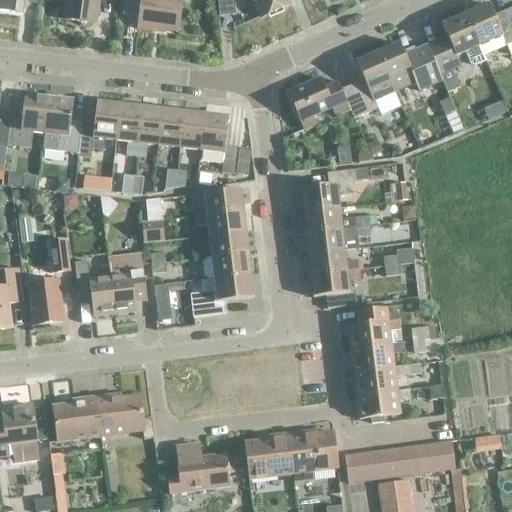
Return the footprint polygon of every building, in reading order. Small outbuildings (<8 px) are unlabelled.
[(0,0),(0,11),(22,15),(24,0),(35,0),(37,0),(0,0)] [(66,0),(64,21),(94,25),(97,0),(66,0)] [(124,0),(122,16),(139,18),(137,31),(153,33),(154,30),(177,33),(182,1),(178,0),(124,0)] [(235,16),(233,0),(217,0),(219,18),(235,16)] [(251,0),(260,20),(289,7),(286,0),(251,0)] [(465,17),(479,48),(502,38),(506,47),(511,44),(511,9),(494,17),(489,6),(465,17)] [(460,89),(452,70),(460,67),(456,58),(479,48),(465,17),(441,27),(446,38),(426,47),(429,53),(441,82),(447,95),(460,89)] [(377,55),(394,94),(415,85),(418,92),(441,82),(429,53),(406,63),(399,45),(377,55)] [(363,82),(341,91),(340,91),(350,112),(353,121),(377,110),(374,103),(394,94),(377,55),(355,64),(363,82)] [(350,112),(340,91),(337,83),(323,89),(319,80),(288,94),(304,131),(315,127),(312,118),(332,109),(336,118),(350,112)] [(32,134),(44,136),(49,98),(25,95),(22,117),(11,116),(10,122),(7,147),(31,150),(32,134)] [(43,151),(78,156),(81,130),(82,124),(70,123),(73,101),(49,98),(44,136),(43,151)] [(104,141),(116,143),(120,106),(97,104),(93,132),(81,130),(78,156),(78,158),(90,160),(92,149),(103,150),(104,141)] [(136,159),(141,109),(120,106),(116,143),(127,144),(126,157),(136,159)] [(147,147),(158,148),(162,111),(141,109),(136,159),(145,160),(147,147)] [(158,148),(179,150),(184,114),(162,111),(158,148)] [(179,150),(200,153),(205,116),(184,114),(179,150)] [(205,116),(200,153),(200,161),(223,164),(221,175),(234,177),(237,149),(225,147),(228,119),(205,116)] [(0,148),(6,150),(7,147),(10,122),(0,121),(0,148)] [(165,191),(175,190),(177,173),(167,172),(165,191)] [(303,214),(339,210),(337,198),(349,197),(348,186),(356,185),(354,172),(326,175),(328,187),(300,191),(303,214)] [(186,174),(177,173),(175,190),(185,189),(186,174)] [(121,195),(131,196),(133,178),(123,177),(121,195)] [(110,193),(111,181),(84,178),(83,190),(110,193)] [(143,179),(133,178),(131,196),(141,197),(143,179)] [(511,179),(454,195),(489,324),(511,317),(511,179)] [(206,217),(243,213),(240,191),(204,196),(206,217)] [(146,203),(148,224),(162,222),(160,201),(146,203)] [(339,210),(303,214),(305,236),(355,230),(354,220),(341,221),(339,210)] [(209,238),(245,234),(243,213),(206,217),(209,238)] [(355,230),(369,228),(368,218),(354,220),(355,230)] [(163,243),(162,222),(148,224),(141,224),(143,245),(163,243)] [(344,252),(358,250),(356,239),(370,237),(369,228),(355,230),(305,236),(308,257),(344,252)] [(211,259),(248,255),(245,234),(209,238),(211,259)] [(50,244),(54,275),(69,273),(65,242),(50,244)] [(357,262),(345,264),(344,252),(308,257),(310,278),(358,272),(357,262)] [(151,266),(165,265),(164,255),(150,256),(151,266)] [(214,280),(250,276),(248,255),(211,259),(214,280)] [(107,260),(109,277),(114,316),(136,314),(133,291),(145,290),(141,256),(128,258),(128,262),(121,263),(120,259),(107,260)] [(383,259),(384,269),(398,267),(397,257),(383,259)] [(114,316),(109,277),(89,279),(87,263),(74,264),(78,298),(90,297),(93,319),(114,316)] [(166,274),(165,265),(151,266),(152,276),(166,274)] [(385,278),(399,277),(398,267),(384,269),(385,278)] [(0,331),(11,330),(8,306),(22,304),(18,271),(0,272),(0,331)] [(358,272),(310,278),(313,299),(325,298),(327,310),(356,307),(354,293),(349,294),(348,283),(360,281),(358,272)] [(250,276),(214,280),(215,292),(190,295),(193,319),(226,315),(225,303),(253,299),(250,276)] [(29,286),(34,327),(62,323),(57,282),(29,286)] [(350,351),(403,344),(390,345),(388,323),(398,322),(396,308),(356,313),(357,326),(347,327),(350,351)] [(411,331),(412,343),(423,342),(422,330),(411,331)] [(425,354),(423,342),(412,343),(414,355),(425,354)] [(353,374),(393,369),(392,356),(405,354),(403,344),(350,351),(353,374)] [(393,369),(353,374),(356,397),(396,392),(395,379),(408,377),(421,376),(419,366),(406,368),(393,369)] [(442,399),(441,387),(430,388),(431,400),(442,399)] [(396,392),(356,397),(359,421),(370,420),(371,425),(380,424),(380,419),(399,416),(398,403),(411,401),(409,391),(396,392)] [(95,399),(101,438),(143,433),(144,441),(154,440),(151,420),(142,421),(139,397),(110,401),(109,397),(95,399)] [(57,444),(101,438),(95,399),(82,400),(82,404),(53,408),(57,444)] [(39,463),(38,454),(36,443),(48,441),(44,410),(32,412),(32,407),(1,411),(3,422),(0,422),(0,458),(14,457),(15,466),(39,463)] [(303,434),(288,436),(294,484),(314,481),(312,473),(337,470),(333,434),(304,438),(303,434)] [(294,484),(288,436),(272,438),(273,442),(244,445),(248,481),(292,475),(294,484)] [(499,437),(473,440),(475,455),(501,451),(499,437)] [(451,444),(439,445),(443,473),(455,471),(451,444)] [(439,445),(427,447),(431,474),(443,473),(439,445)] [(169,495),(180,494),(230,488),(228,475),(238,474),(236,458),(226,459),(226,456),(201,459),(200,446),(176,449),(177,462),(176,463),(178,479),(167,481),(169,495)] [(427,447),(415,448),(419,476),(431,474),(427,447)] [(407,478),(419,476),(415,448),(403,450),(407,478)] [(395,479),(407,478),(403,450),(391,451),(395,479)] [(391,451),(380,453),(383,481),(395,479),(391,451)] [(371,482),(383,481),(380,453),(368,455),(371,482)] [(359,484),(371,482),(368,455),(356,456),(359,484)] [(65,511),(61,477),(63,477),(61,456),(50,457),(57,511),(65,511)] [(348,485),(359,484),(356,456),(344,458),(348,485)] [(115,484),(113,464),(106,465),(108,485),(115,484)] [(464,511),(460,472),(450,473),(454,511),(464,511)] [(413,511),(409,483),(377,487),(381,511),(413,511)] [(53,511),(51,499),(34,501),(35,511),(53,511)]
